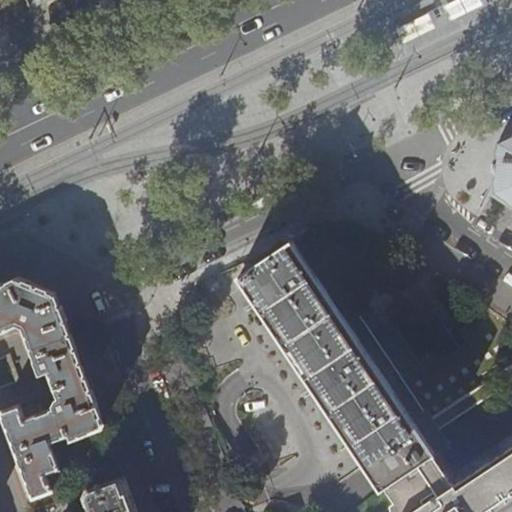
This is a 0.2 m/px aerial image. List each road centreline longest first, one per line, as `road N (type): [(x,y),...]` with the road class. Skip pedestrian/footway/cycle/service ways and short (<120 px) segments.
road 1 (primary): [(0,152),(318,0)]
road 2 (residential): [(106,299),(112,286),(364,165)]
road 3 (primary): [(254,0),(0,122)]
road 4 (residential): [(189,511),(106,299)]
road 5 (residential): [(364,165),(511,262)]
road 6 (residential): [(511,95),(364,165)]
